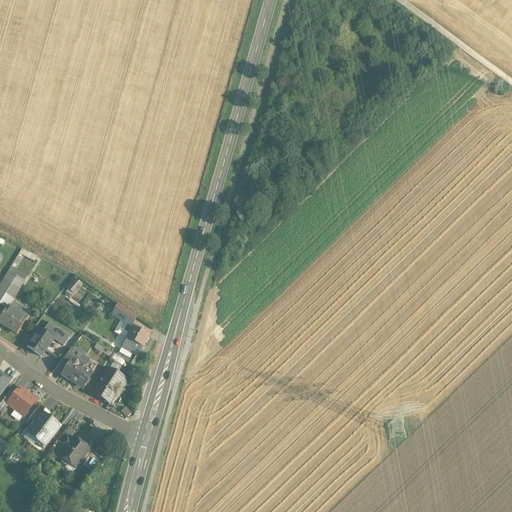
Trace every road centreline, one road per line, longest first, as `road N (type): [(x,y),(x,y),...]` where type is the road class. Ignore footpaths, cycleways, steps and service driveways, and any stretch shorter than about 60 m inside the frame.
road 1 (primary): [(146,435),(270,0)]
road 2 (residential): [(146,435),(43,385),(0,348)]
road 3 (track): [(511,82),(399,0)]
